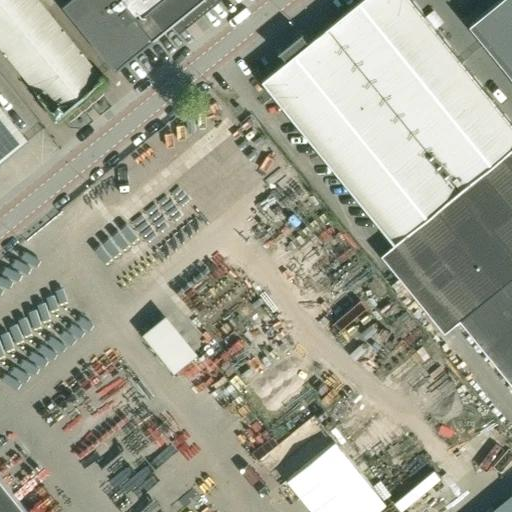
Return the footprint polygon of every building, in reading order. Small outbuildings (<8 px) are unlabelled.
[(58,116),(103,79),(38,0),(0,0),(0,47),(37,93),(38,91),(58,116)] [(62,0),(61,1),(112,64),(112,65),(114,68),(176,18),(180,22),(176,25),(178,26),(209,0),(62,0)] [(286,59),(262,79),(511,384),(511,123),(412,0),(359,0),(308,41),(302,34),(303,33),(302,32),(278,51),(279,52),(280,51),(286,59)] [(511,0),(497,0),(468,23),(511,77),(511,0)] [(0,102),(0,148),(22,132),(0,102)] [(141,322),(173,360),(197,340),(165,302),(141,322)] [(0,511),(28,511),(0,477),(0,511)]
